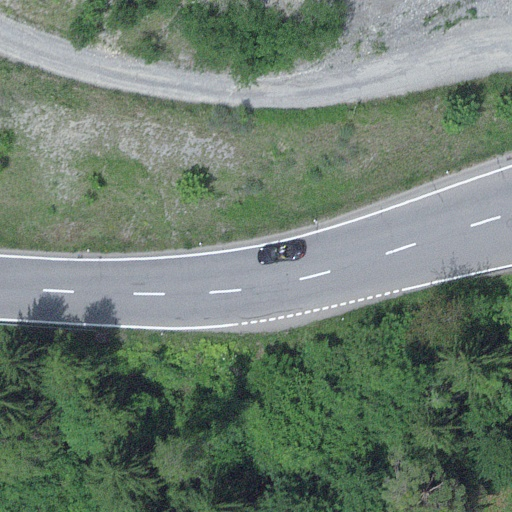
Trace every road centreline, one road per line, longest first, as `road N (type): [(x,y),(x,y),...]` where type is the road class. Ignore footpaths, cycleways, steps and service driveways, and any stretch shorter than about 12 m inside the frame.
road 1 (track): [(0,37),(101,73),(227,90),(348,87),(511,49)]
road 2 (secondary): [(0,289),(247,290),(511,214)]
